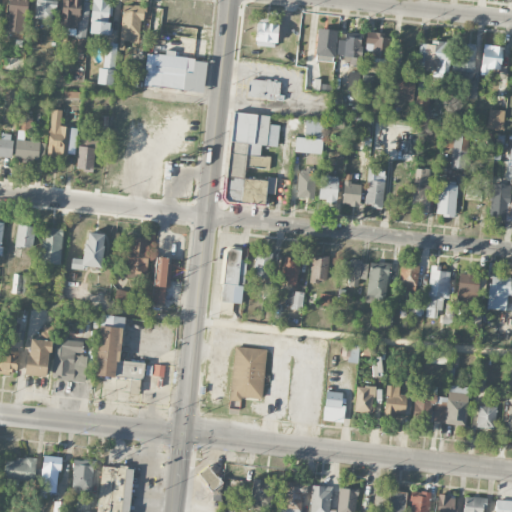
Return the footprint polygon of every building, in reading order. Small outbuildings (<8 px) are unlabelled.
[(27,0),(8,0),(7,20),(27,21),(27,0)] [(35,0),(35,20),(54,20),(54,0),(35,0)] [(81,0),(62,0),(61,36),(86,37),(87,3),(81,3),(81,0)] [(109,35),(110,0),(91,0),(90,34),(109,35)] [(142,6),(122,5),(120,42),(140,42),(142,6)] [(254,41),(256,41),(255,45),(273,48),(274,43),(276,43),(278,25),(270,24),(270,19),(260,18),(259,23),(256,23),(254,41)] [(314,55),(324,56),(323,57),(334,59),(338,31),(318,28),(314,55)] [(338,40),(336,55),(350,57),(349,66),(359,68),(363,34),(345,32),(344,40),(338,40)] [(388,60),(390,35),(366,32),(365,44),(373,45),(371,58),(388,60)] [(432,77),(447,78),(451,42),(431,41),(431,45),(420,44),(417,70),(433,71),(432,77)] [(456,70),(474,71),(476,45),(458,44),(456,70)] [(500,70),(502,47),(483,45),(481,76),(489,76),(489,69),(500,70)] [(146,54),(143,85),(182,90),(182,91),(202,94),(205,63),(194,61),(194,59),(146,54)] [(115,62),(115,57),(104,57),(104,68),(98,68),(98,84),(113,85),(114,61),(115,62)] [(346,90),(357,92),(360,73),(349,71),(346,90)] [(415,81),(393,77),(389,98),(411,102),(415,81)] [(248,81),(246,96),(268,99),(268,101),(275,102),(275,101),(282,102),(283,96),(278,95),(280,83),(276,82),(276,80),(273,80),(272,82),(269,82),(269,80),(265,79),(264,81),(251,79),(250,81),(248,81)] [(463,98),(477,99),(478,81),(464,80),(463,98)] [(414,110),(428,111),(429,96),(415,95),(414,110)] [(505,111),(489,109),(487,128),(503,130),(505,111)] [(60,126),(62,111),(52,110),(47,157),(66,159),(66,154),(74,155),(77,129),(60,126)] [(77,123),(77,112),(67,111),(66,123),(77,123)] [(224,200),(265,204),(266,194),(275,195),(276,178),(267,177),(267,181),(244,178),(245,167),(270,169),(271,157),(260,156),(261,146),(277,147),(279,126),(269,125),(270,116),(232,112),(224,200)] [(323,120),(305,120),(304,137),(322,138),(323,120)] [(452,148),(450,168),(460,169),(463,137),(468,138),(469,131),(444,129),(442,147),(452,148)] [(323,139),(295,138),(295,153),(322,154),(323,139)] [(94,171),(95,140),(80,139),(78,171),(94,171)] [(43,142),(16,140),(15,158),(41,160),(43,142)] [(384,167),(367,166),(365,206),(383,207),(384,167)] [(296,198),(313,199),(315,170),(298,169),(296,198)] [(430,213),(431,176),(414,175),(412,213),(430,213)] [(338,177),(319,176),(319,201),(337,202),(338,177)] [(359,206),(361,184),(343,182),(341,204),(359,206)] [(456,183),(437,183),(436,216),(455,217),(456,183)] [(508,185),(491,184),(490,220),(507,220),(508,185)] [(480,201),(482,189),(465,187),(464,200),(480,201)] [(33,248),(34,226),(16,225),(15,247),(33,248)] [(62,229),(41,228),(40,264),(61,264),(62,229)] [(71,269),(86,270),(86,267),(101,269),(104,234),(86,232),(83,259),(72,258),(71,269)] [(147,237),(127,238),(128,275),(148,275),(147,237)] [(241,305),(247,260),(241,260),(242,249),(227,247),(218,312),(232,314),(233,304),(241,305)] [(272,253),(255,252),(254,278),(270,279),(272,253)] [(309,281),(326,283),(329,257),(312,255),(309,281)] [(168,288),(171,258),(156,257),(151,304),(164,305),(165,288),(168,288)] [(299,260),(283,258),(280,283),(297,284),(299,260)] [(368,262),(342,260),(340,277),(349,278),(348,285),(357,286),(358,279),(366,279),(368,262)] [(388,264),(369,262),(366,298),(386,299),(388,264)] [(416,291),(418,266),(401,264),(398,289),(416,291)] [(450,272),(440,271),(441,267),(430,266),(425,317),(436,318),(437,310),(442,310),(443,298),(448,299),(450,272)] [(458,273),(457,302),(477,303),(478,274),(458,273)] [(23,295),(26,276),(14,274),(11,293),(23,295)] [(506,295),(510,295),(511,278),(490,276),(487,309),(505,311),(506,295)] [(264,300),(272,300),(272,287),(263,287),(264,300)] [(114,302),(127,305),(130,293),(117,290),(114,302)] [(283,305),(301,308),(304,293),(286,290),(283,305)] [(424,304),(409,303),(408,316),(423,317),(424,304)] [(454,304),(444,303),(443,324),(453,324),(454,304)] [(470,324),(481,324),(481,312),(471,311),(470,324)] [(391,329),(393,314),(380,313),(379,327),(391,329)] [(144,363),(118,361),(120,328),(123,328),(124,317),(100,315),(95,375),(143,379),(144,363)] [(500,333),(510,334),(511,323),(502,322),(500,333)] [(47,377),(52,327),(42,326),(41,340),(29,339),(26,375),(47,377)] [(52,379),(85,382),(87,355),(80,355),(81,338),(56,336),(52,379)] [(357,362),(359,345),(343,343),(341,360),(357,362)] [(234,346),(265,350),(261,400),(240,398),(238,412),(227,410),(234,346)] [(447,353),(431,351),(430,363),(445,365),(447,353)] [(163,377),(164,366),(154,365),(153,376),(163,377)] [(406,395),(398,394),(399,386),(385,385),(384,415),(405,416),(406,395)] [(413,420),(431,422),(431,421),(443,423),(446,397),(436,396),(437,387),(416,385),(413,420)] [(464,427),(470,388),(450,385),(444,423),(464,427)] [(373,387),(355,387),(355,413),(373,414),(373,387)] [(343,392),(324,392),(323,421),(343,422),(343,392)] [(477,404),(476,428),(495,428),(496,405),(477,404)] [(35,458),(15,457),(15,462),(5,461),(4,480),(34,482),(35,458)] [(59,457),(42,457),(41,492),(58,493),(59,457)] [(93,461),(73,460),(71,494),(91,495),(93,461)] [(197,474),(211,492),(212,492),(212,502),(220,502),(222,483),(208,465),(197,474)] [(96,511),(127,511),(132,469),(101,467),(96,511)] [(272,480),(251,480),(250,506),(271,507),(272,480)] [(302,511),(305,483),(283,482),(281,509),(282,509),(281,511),(302,511)] [(331,486),(311,486),(309,511),(334,511),(335,511),(330,511),(331,486)] [(413,491),(409,511),(427,511),(430,494),(413,491)] [(404,511),(405,492),(389,492),(388,511),(404,511)] [(455,511),(456,496),(437,495),(436,511),(455,511)] [(481,511),(481,509),(486,509),(486,497),(462,497),(462,511),(481,511)] [(493,511),(495,500),(511,501),(511,511),(493,511)] [(53,511),(64,511),(65,502),(53,501),(53,511)]
